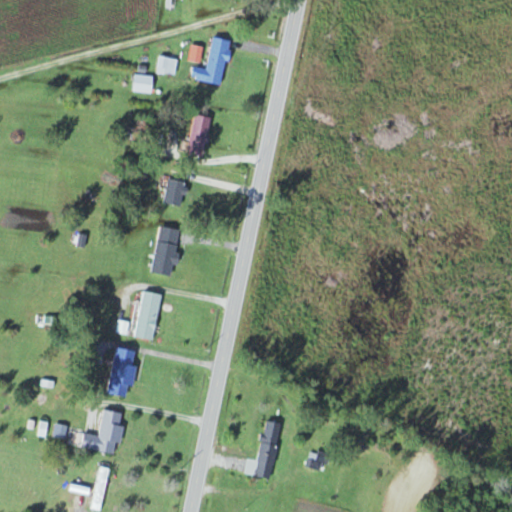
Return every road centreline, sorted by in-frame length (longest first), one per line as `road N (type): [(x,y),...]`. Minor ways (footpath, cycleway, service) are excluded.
road 1 (secondary): [(188,511),(296,0)]
road 2 (residential): [(296,3),(0,76)]
road 3 (residential): [(242,258),(387,256)]
